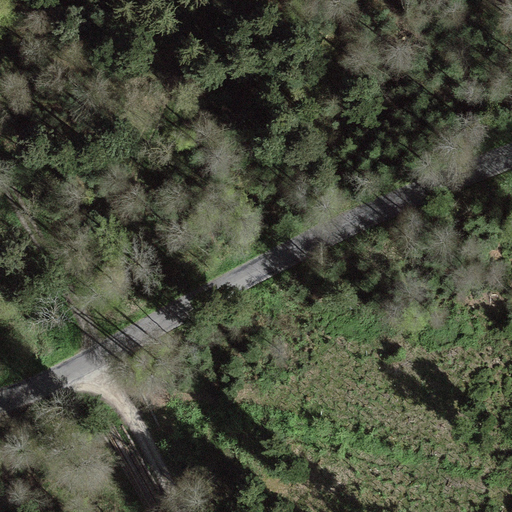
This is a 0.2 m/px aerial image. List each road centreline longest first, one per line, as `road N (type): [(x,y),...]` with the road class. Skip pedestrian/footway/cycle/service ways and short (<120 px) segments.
road 1 (unclassified): [(0,404),(343,221),(511,151)]
road 2 (track): [(177,511),(102,349),(0,168)]
